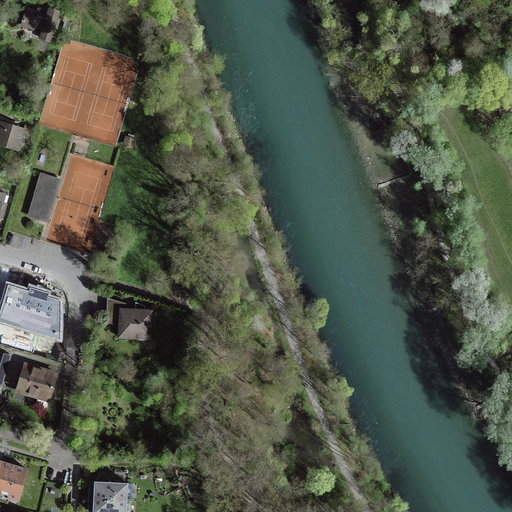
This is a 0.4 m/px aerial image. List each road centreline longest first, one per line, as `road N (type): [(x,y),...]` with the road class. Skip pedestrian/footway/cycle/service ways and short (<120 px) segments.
road 1 (track): [(68,277),(91,277),(199,314),(199,377),(213,428),(248,502),(261,511)]
road 2 (residential): [(68,277),(80,300),(70,438),(57,445),(0,430)]
